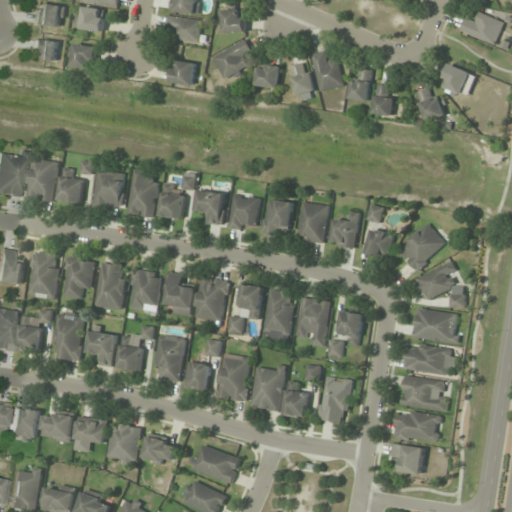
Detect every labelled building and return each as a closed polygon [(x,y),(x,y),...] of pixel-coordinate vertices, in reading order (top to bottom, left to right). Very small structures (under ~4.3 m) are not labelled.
[(117,8),(118,0),(80,0),(80,2),(117,8)] [(199,14),(199,0),(172,0),(171,12),(199,14)] [(63,7),(38,4),(36,25),(61,28),(63,7)] [(107,15),(82,5),(75,25),(99,35),(107,15)] [(223,33),(244,33),(244,11),(223,11),(223,33)] [(460,31),(494,46),(504,23),(478,12),(474,22),(466,18),(460,31)] [(202,21),(169,17),(167,29),(175,30),(174,40),(199,43),(202,21)] [(57,41),(34,39),(32,60),(55,62),(57,41)] [(244,59),(253,54),(245,40),(213,58),(225,81),(249,68),(244,59)] [(95,46),(71,46),(71,68),(95,68),(95,46)] [(313,55),(320,91),(343,87),(338,59),(327,61),(326,52),(313,55)] [(192,87),(196,65),(175,60),(171,82),(192,87)] [(256,86),(278,89),(281,67),(259,64),(256,86)] [(292,66),(296,95),(313,92),(308,64),(292,66)] [(463,99),(476,79),(453,65),(441,85),(463,99)] [(351,80),(351,101),(370,101),(370,70),(362,70),(362,80),(351,80)] [(374,115),(392,116),(394,98),(387,98),(388,87),(377,86),(374,115)] [(443,98),(430,98),(431,92),(423,92),(422,118),(442,120),(443,98)] [(0,154),(0,194),(22,198),(28,152),(18,151),(18,157),(0,154)] [(27,199),(53,203),(59,163),(33,159),(27,199)] [(60,201),(81,204),(83,181),(72,180),(74,170),(64,169),(60,201)] [(121,211),(126,174),(99,170),(93,207),(121,211)] [(128,215),(154,218),(159,181),(148,180),(149,172),(135,170),(128,215)] [(175,186),(167,185),(160,216),(181,220),(186,198),(173,195),(175,186)] [(205,224),(222,226),(227,193),(199,190),(197,212),(206,213),(205,224)] [(247,224),(256,225),(259,199),(234,196),(230,229),(247,231),(247,224)] [(281,228),(289,229),(293,204),(269,199),(263,234),(279,237),(281,228)] [(325,244),(329,206),(302,203),(299,242),(325,244)] [(385,209),(372,205),(367,220),(379,224),(385,209)] [(355,249),(360,213),(350,212),(348,222),(336,220),(332,246),(355,249)] [(398,252),(418,272),(447,244),(427,224),(398,252)] [(395,235),(373,229),(367,253),(388,259),(395,235)] [(0,282),(22,284),(24,263),(15,262),(16,252),(0,250),(0,282)] [(28,297),(57,301),(61,265),(54,264),(55,255),(33,252),(28,297)] [(93,290),(96,260),(68,257),(63,297),(82,299),(83,289),(93,290)] [(96,307),(123,310),(127,275),(122,274),(123,265),(101,263),(96,307)] [(416,279),(426,301),(445,293),(453,311),(468,304),(460,287),(456,288),(450,275),(457,272),(453,263),(416,279)] [(130,309),(159,312),(163,274),(134,271),(130,309)] [(165,304),(175,305),(173,314),(192,316),(195,287),(186,286),(187,276),(170,273),(165,304)] [(229,282),(201,278),(196,318),(224,322),(229,282)] [(264,288),(243,285),(239,317),(230,316),(228,331),(244,333),(246,318),(260,320),(264,288)] [(295,292),(270,289),(264,335),(290,338),(295,292)] [(296,337),(313,340),(313,345),(325,347),(332,302),(302,298),(296,337)] [(19,311),(0,308),(0,350),(14,352),(19,311)] [(412,338),(458,345),(460,334),(453,333),(456,314),(417,308),(412,338)] [(351,336),(349,345),(359,347),(364,315),(343,311),(339,334),(351,336)] [(80,362),(86,318),(59,315),(53,358),(80,362)] [(18,349),(39,352),(42,330),(32,328),(33,318),(23,317),(18,349)] [(143,340),(153,340),(154,327),(143,327),(142,336),(123,335),(121,370),(141,371),(143,340)] [(98,365),(113,367),(117,336),(92,332),(89,353),(99,355),(98,365)] [(155,381),(181,384),(186,338),(160,335),(155,381)] [(220,358),(222,341),(208,340),(206,356),(220,358)] [(329,357),(343,357),(343,341),(330,341),(329,357)] [(405,371),(452,377),(456,350),(408,344),(405,371)] [(218,399),(247,403),(253,359),(225,355),(218,399)] [(207,392),(212,366),(190,361),(185,388),(207,392)] [(250,408),(280,413),(288,367),(277,365),(277,370),(257,367),(250,408)] [(305,381),(319,382),(321,367),(307,365),(305,381)] [(442,381),(405,376),(401,406),(446,412),(447,400),(440,399),(442,381)] [(353,381),(325,377),(319,421),(347,425),(353,381)] [(300,383),(288,382),(285,416),(306,418),(309,394),(299,393),(300,383)] [(36,441),(40,412),(13,408),(9,437),(36,441)] [(438,445),(442,416),(398,410),(394,439),(438,445)] [(74,415),(44,414),(43,440),(73,441),(74,415)] [(94,452),(94,444),(107,444),(107,420),(77,420),(77,452),(94,452)] [(108,462),(138,466),(143,428),(113,424),(108,462)] [(174,439),(146,440),(147,463),(175,461),(174,439)] [(400,473),(421,475),(425,448),(393,444),(391,461),(401,462),(400,473)] [(241,458),(202,446),(194,472),(233,484),(241,458)] [(37,511),(42,471),(16,468),(10,508),(37,511)] [(8,479),(0,477),(0,505),(3,506),(8,479)] [(219,511),(227,496),(191,480),(181,502),(203,511),(219,511)] [(72,511),(76,489),(47,484),(43,511),(45,511),(72,511)] [(108,511),(112,503),(85,492),(76,511),(108,511)] [(147,511),(150,509),(129,497),(120,511),(147,511)]
